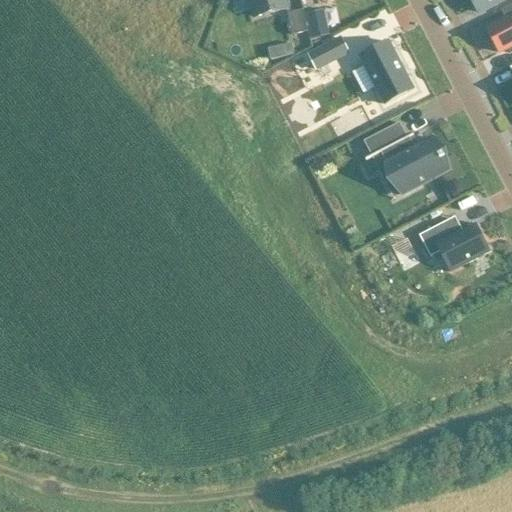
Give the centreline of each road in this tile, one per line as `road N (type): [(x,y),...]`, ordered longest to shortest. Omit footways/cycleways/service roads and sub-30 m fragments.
road 1 (track): [(511,404),(259,498)]
road 2 (track): [(259,498),(166,508),(76,503),(0,482)]
road 3 (residential): [(418,0),(511,178)]
